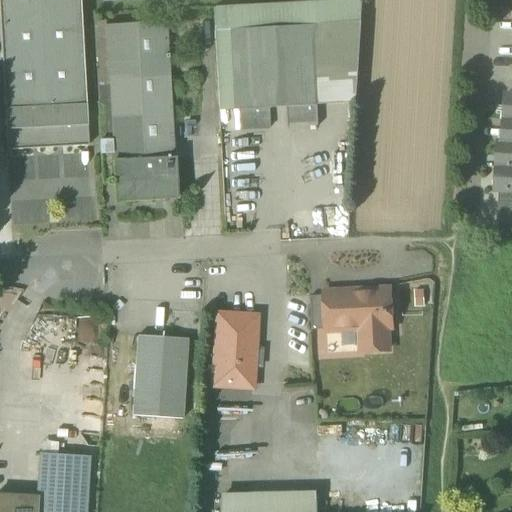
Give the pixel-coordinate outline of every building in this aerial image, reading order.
[(0,0),(0,22),(7,150),(85,146),(77,0),(0,0)] [(313,26),(317,107),(356,104),(362,0),(358,0),(213,8),(217,111),(238,111),(233,31),(313,26)] [(111,142),(112,162),(174,158),(173,139),(170,80),(167,26),(105,29),(111,142)] [(238,111),(239,131),(269,129),(268,109),(288,108),(289,128),(318,127),(317,107),(313,26),(233,31),(238,111)] [(511,120),(504,120),(502,144),(511,144),(511,120)] [(100,142),(102,184),(114,183),(112,162),(111,142),(100,142)] [(498,144),(497,168),(511,168),(511,144),(502,144),(498,144)] [(114,183),(115,203),(177,199),(174,158),(112,162),(114,183)] [(511,168),(497,168),(495,192),(499,192),(511,192),(511,168)] [(511,192),(499,192),(497,228),(511,225),(511,192)] [(360,330),(361,352),(388,351),(387,329),(391,328),(389,290),(325,294),(325,296),(327,330),(327,332),(329,332),(328,328),(342,327),(342,331),(360,330)] [(310,297),(312,331),(327,330),(325,296),(310,297)] [(212,383),(252,385),(256,316),(216,314),(212,383)] [(131,416),(181,420),(186,340),(137,337),(131,416)] [(35,511),(84,511),(88,457),(39,454),(37,498),(35,511)] [(0,511),(35,511),(37,498),(0,496),(0,511)] [(218,500),(217,511),(317,511),(317,498),(218,500)]
